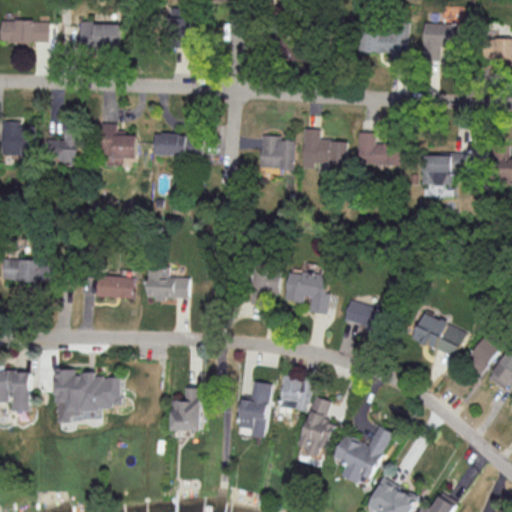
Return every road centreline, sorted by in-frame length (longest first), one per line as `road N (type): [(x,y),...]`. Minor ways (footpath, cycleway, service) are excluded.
road 1 (residential): [(511,473),(416,391),(343,359),(219,340),(0,335)]
road 2 (residential): [(0,82),(511,105)]
